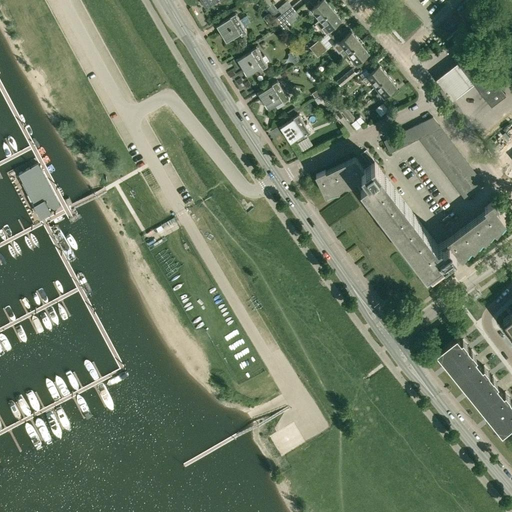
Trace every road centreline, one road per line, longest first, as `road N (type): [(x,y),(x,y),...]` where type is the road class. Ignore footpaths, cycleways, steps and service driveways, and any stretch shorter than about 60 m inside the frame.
road 1 (unclassified): [(127,117),(315,430)]
road 2 (tertiary): [(277,179),(165,0)]
road 3 (unclassified): [(277,179),(256,191),(242,186),(168,96),(127,117)]
road 4 (tertiary): [(391,342),(277,179)]
road 5 (tertiary): [(511,491),(391,342)]
road 6 (residential): [(391,342),(511,250)]
road 7 (unclassified): [(127,117),(63,0)]
road 8 (residential): [(511,201),(436,99)]
